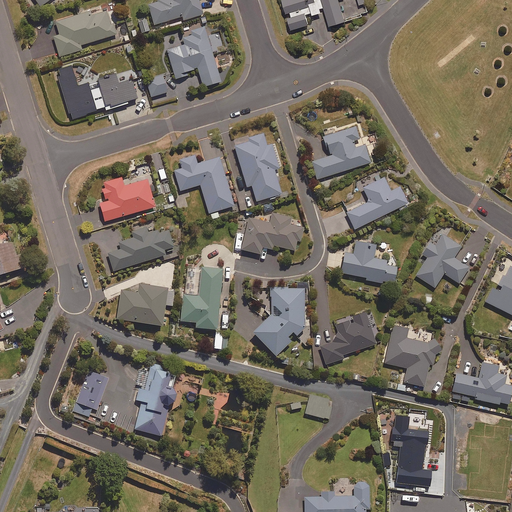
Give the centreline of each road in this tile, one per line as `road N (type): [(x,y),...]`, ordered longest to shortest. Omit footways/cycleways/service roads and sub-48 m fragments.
road 1 (residential): [(225,511),(196,481),(43,423),(36,406),(74,302)]
road 2 (unknown): [(80,323),(376,392)]
road 3 (residential): [(41,166),(273,92)]
road 4 (residential): [(359,52),(430,164),(511,227)]
road 5 (residential): [(41,166),(74,302)]
road 6 (residential): [(0,34),(41,166)]
